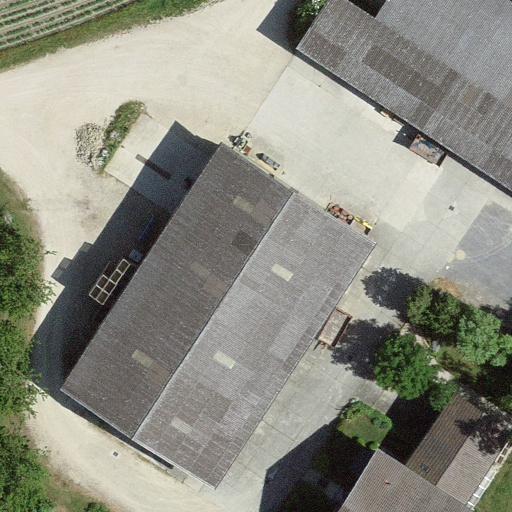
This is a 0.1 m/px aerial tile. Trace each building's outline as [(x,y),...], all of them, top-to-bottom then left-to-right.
[(339,0),(310,0),(281,46),(511,196),(511,15),(488,0),(369,0),(360,14),(339,0)] [(125,112),(127,119),(132,124),(138,127),(145,128),(151,126),(157,123),(161,118),(164,113),(164,106),(163,100),(160,94),(155,90),(149,88),(142,88),(135,89),(130,94),(126,99),(124,106),(125,112)] [(60,134),(63,140),(68,145),(74,149),(80,150),(87,148),(93,145),(97,140),(99,134),(100,128),(99,122),(95,116),(90,112),(84,110),(77,109),(71,111),(65,115),(62,121),(60,127),(60,134)] [(99,156),(101,163),(106,168),(112,171),(119,172),(125,171),(131,167),(135,163),(138,157),(138,150),(137,144),(134,139),(129,134),(123,132),(116,132),(109,134),(104,138),(100,143),(98,150),(99,156)] [(202,144),(43,386),(194,483),(352,241),(202,144)] [(315,511),(443,511),(494,431),(432,393),(387,466),(355,447),(315,511)]
